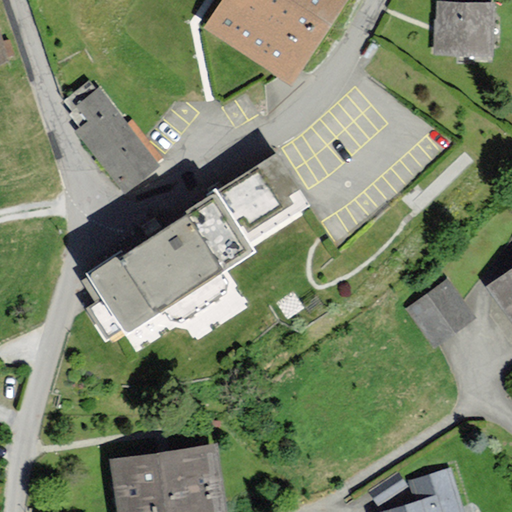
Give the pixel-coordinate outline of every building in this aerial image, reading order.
[(336,0),(228,0),(212,26),(288,75),(336,0)] [(493,4),(437,1),(434,52),(490,55),(493,4)] [(100,95),(72,117),(132,191),(160,169),(100,95)] [(275,158),(91,277),(105,299),(89,309),(108,338),(122,329),(125,334),(253,252),(247,243),(306,205),(275,158)] [(511,272),(494,286),(511,311),(511,272)] [(446,283),(411,309),(435,342),(471,317),(446,283)] [(222,511),(213,448),(115,462),(121,511),(222,511)] [(419,505),(395,511),(460,511),(449,473),(413,483),(419,505)]
